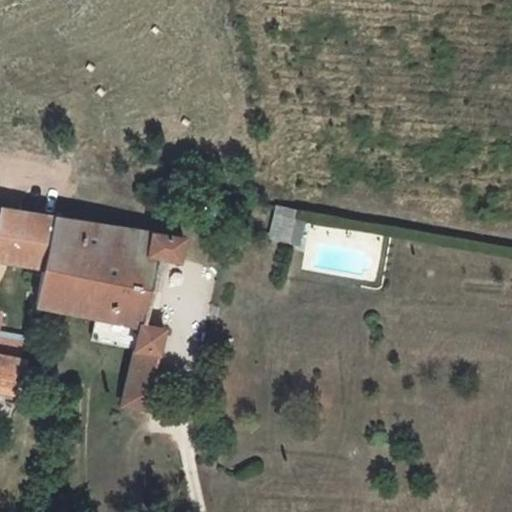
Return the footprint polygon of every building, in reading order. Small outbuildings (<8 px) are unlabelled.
[(297,211),(277,206),(270,236),(290,241),(297,211)] [(0,259),(44,267),(54,217),(0,208),(0,259)] [(161,234),(54,217),(44,267),(36,304),(97,317),(140,327),(135,346),(122,405),(147,410),(164,329),(144,325),(160,257),(179,260),(184,238),(161,234)] [(140,327),(97,317),(92,337),(135,346),(140,327)] [(0,345),(0,356),(23,361),(26,350),(0,345)] [(0,381),(17,386),(16,394),(18,395),(18,392),(24,393),(26,387),(20,386),(26,361),(23,361),(0,356),(0,381)] [(17,386),(0,381),(0,390),(16,394),(17,386)]
